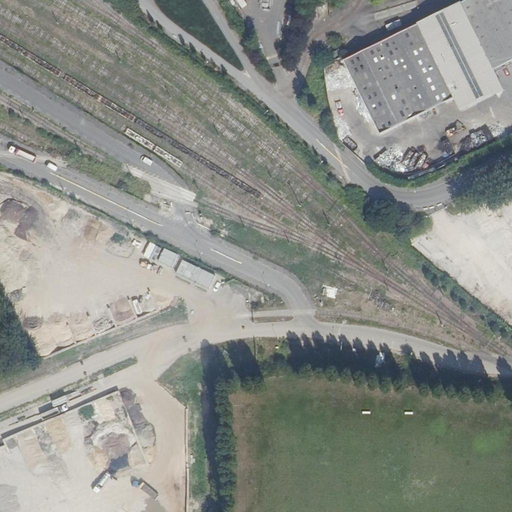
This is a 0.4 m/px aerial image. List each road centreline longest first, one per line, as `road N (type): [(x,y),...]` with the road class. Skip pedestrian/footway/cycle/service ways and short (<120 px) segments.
road 1 (unclassified): [(511,158),(429,197),(389,195),(364,183),(261,89)]
road 2 (unknown): [(157,376),(0,445)]
road 3 (unclassified): [(142,0),(237,74)]
